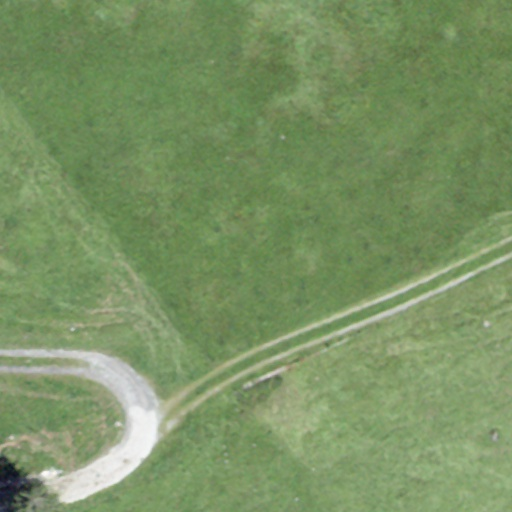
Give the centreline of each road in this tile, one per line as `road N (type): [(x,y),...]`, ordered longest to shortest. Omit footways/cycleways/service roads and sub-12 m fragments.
road 1 (track): [(142,440),(208,384),(511,245)]
road 2 (track): [(0,506),(115,467),(142,440),(125,384),(76,361),(0,358)]
